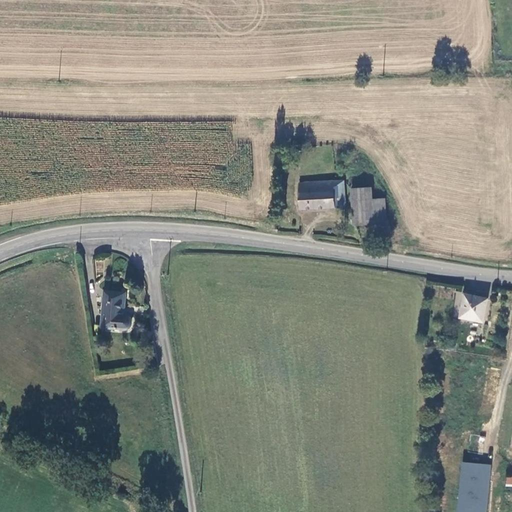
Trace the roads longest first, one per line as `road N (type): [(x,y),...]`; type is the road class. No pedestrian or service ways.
road 1 (tertiary): [(511,277),(150,230)]
road 2 (unclassified): [(150,230),(194,511)]
road 3 (tertiary): [(150,230),(69,233),(0,254)]
